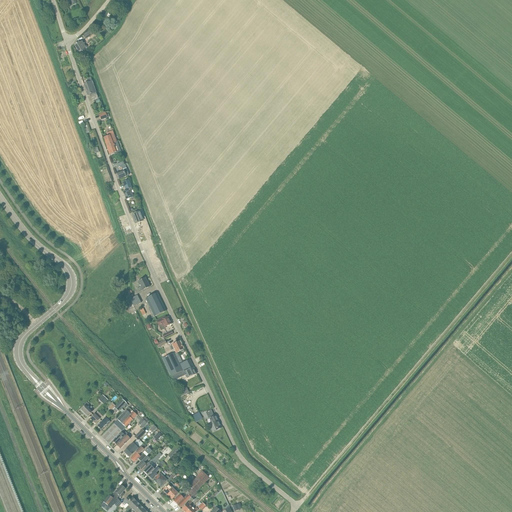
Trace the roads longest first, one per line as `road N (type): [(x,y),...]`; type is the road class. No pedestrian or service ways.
road 1 (unclassified): [(67,45),(136,239),(236,450),(297,506),(292,511)]
road 2 (tertiary): [(163,511),(22,365),(19,341),(64,300),(71,278),(0,197)]
road 3 (track): [(309,493),(511,254)]
